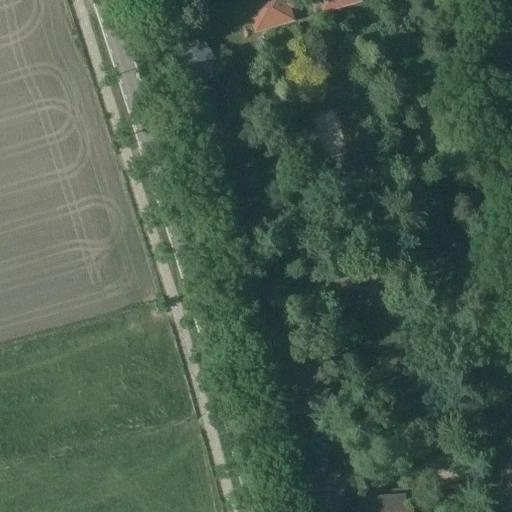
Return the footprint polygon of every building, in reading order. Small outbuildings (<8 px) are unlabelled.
[(242,0),(245,9),(241,10),(245,23),(249,22),(253,34),(293,22),(290,9),(292,9),(291,6),(311,0),(314,0),(314,1),(317,0),(321,13),(361,2),(360,0),(242,0)] [(202,44),(174,61),(192,89),(220,71),(202,44)] [(415,59),(402,65),(415,96),(421,110),(452,96),(432,51),(415,59)] [(227,202),(255,195),(259,194),(248,148),(216,156),(227,202)] [(434,243),(434,250),(437,257),(442,262),(450,265),(457,263),(463,259),(467,252),(467,245),(464,238),(459,233),(452,231),(444,232),(438,236),(434,243)] [(375,275),(334,284),(342,311),(382,301),(375,275)] [(484,363),(484,380),(511,380),(511,356),(511,332),(494,331),(494,363),(484,363)] [(319,364),(275,374),(287,418),(330,406),(320,363),(319,364)] [(299,430),(281,435),(290,470),(292,477),(292,478),(310,473),(299,430)] [(508,491),(499,492),(501,510),(511,508),(511,459),(500,460),(502,483),(502,485),(502,486),(507,485),(508,491)] [(411,511),(411,492),(359,495),(360,511),(411,511)]
